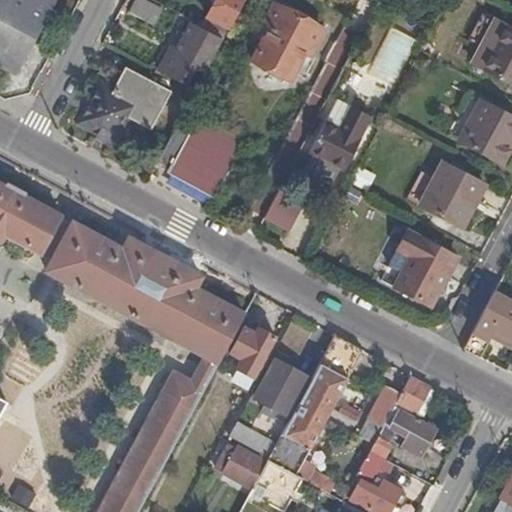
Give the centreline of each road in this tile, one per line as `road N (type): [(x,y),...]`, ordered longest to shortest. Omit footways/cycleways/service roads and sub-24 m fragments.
road 1 (tertiary): [(438,363),(27,141)]
road 2 (residential): [(27,141),(101,0)]
road 3 (residential): [(511,231),(438,363)]
road 4 (residential): [(504,400),(443,511)]
